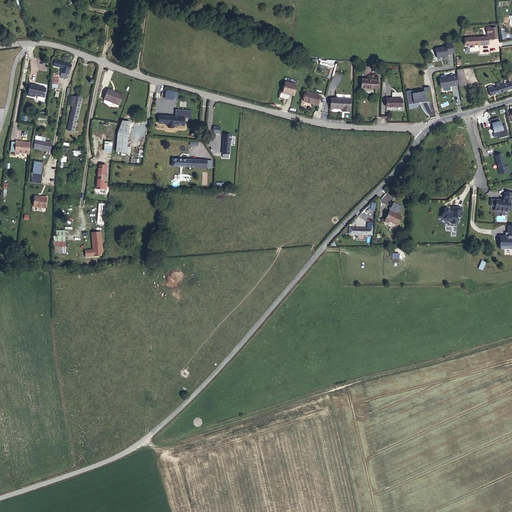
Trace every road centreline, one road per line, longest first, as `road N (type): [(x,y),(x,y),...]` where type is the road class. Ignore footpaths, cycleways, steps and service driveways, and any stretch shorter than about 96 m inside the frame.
road 1 (unclassified): [(425,124),(307,120),(132,74),(56,44),(0,45)]
road 2 (unclassified): [(316,252),(238,348),(131,448),(0,497)]
road 3 (track): [(140,441),(153,445),(511,336)]
road 4 (residential): [(425,124),(398,166),(316,252)]
